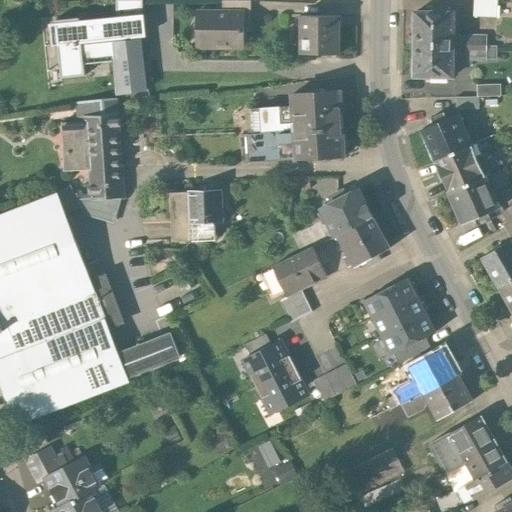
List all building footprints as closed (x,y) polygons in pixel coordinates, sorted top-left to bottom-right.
[(235,0),(220,0),(222,9),(243,9),(243,30),(249,31),(250,0),(235,0)] [(497,0),(473,0),(473,16),(497,17),(497,0)] [(115,16),(141,14),(141,1),(115,2),(115,16)] [(194,9),(194,47),(242,48),(243,30),(243,9),(222,9),(194,9)] [(454,10),(412,10),(411,44),(488,45),(487,35),(454,35),(454,10)] [(144,37),(141,14),(115,16),(76,20),(76,17),(54,19),(54,23),(46,23),(49,46),(56,45),(60,79),(84,76),(83,61),(109,58),(114,95),(146,91),(139,37),(144,37)] [(298,15),(298,55),(339,55),(339,15),(298,15)] [(488,45),(411,44),(412,76),(426,76),(426,83),(447,83),(447,77),(454,77),(454,68),(470,68),(470,61),(488,61),(487,58),(488,45)] [(488,45),(487,58),(497,58),(497,45),(488,45)] [(500,84),(477,85),(478,97),(501,96),(500,84)] [(340,91),(289,93),(289,105),(256,107),(258,133),(291,131),(342,128),(340,91)] [(478,97),(454,97),(454,108),(478,108),(478,97)] [(87,169),(89,199),(122,197),(116,101),(74,104),(75,121),(59,122),(62,171),(87,169)] [(460,112),(418,130),(432,160),(473,143),(460,112)] [(342,128),(291,131),(293,159),(344,157),(342,128)] [(242,162),(293,159),(291,131),(258,133),(240,133),(242,162)] [(496,133),(483,138),(488,153),(494,151),(500,167),(509,164),(506,153),(503,154),(496,133)] [(432,160),(446,193),(487,175),(473,143),(432,160)] [(487,175),(446,193),(460,224),(501,206),(487,175)] [(289,179),(289,189),(309,188),(309,179),(289,179)] [(55,192),(64,214),(77,209),(76,194),(72,194),(69,185),(55,192)] [(335,235),(373,216),(357,186),(343,193),(341,189),(326,197),(328,201),(317,207),(320,213),(317,215),(322,224),(325,223),(332,237),(335,235)] [(168,191),(170,242),(213,240),(212,223),(222,222),(221,189),(168,191)] [(55,192),(0,213),(0,328),(94,292),(89,280),(64,214),(55,192)] [(511,206),(501,213),(507,223),(511,219),(511,206)] [(373,216),(335,235),(346,256),(342,259),(346,266),(350,264),(351,268),(364,261),(368,267),(381,260),(378,254),(389,248),(373,216)] [(511,219),(507,223),(502,225),(510,240),(511,239),(511,219)] [(511,242),(510,240),(480,258),(497,288),(511,279),(511,242)] [(312,247),(271,268),(286,298),(301,290),(327,277),(312,247)] [(104,274),(89,280),(94,292),(108,329),(124,323),(104,274)] [(415,275),(372,297),(381,316),(424,295),(415,275)] [(511,279),(497,288),(511,313),(511,279)] [(301,290),(286,298),(279,301),(290,321),(311,310),(301,290)] [(94,292),(0,328),(0,391),(4,403),(13,426),(128,382),(127,377),(117,352),(108,329),(94,292)] [(424,295),(381,316),(390,333),(433,311),(424,295)] [(433,311),(390,333),(399,352),(401,351),(433,335),(442,330),(433,311)] [(168,333),(117,352),(127,377),(177,358),(168,333)] [(256,354),(277,344),(272,333),(251,343),(256,354)] [(438,346),(433,335),(401,351),(406,362),(438,346)] [(256,354),(250,357),(264,385),(303,366),(289,338),(277,344),(256,354)] [(443,348),(406,368),(412,379),(392,390),(400,405),(457,374),(443,348)] [(359,385),(347,360),(335,365),(347,391),(359,385)] [(347,391),(335,365),(323,370),(335,396),(347,391)] [(303,366),(264,385),(278,412),(317,393),(303,366)] [(457,374),(400,405),(407,417),(423,409),(425,402),(435,421),(472,400),(457,374)] [(460,456),(493,438),(479,415),(447,432),(460,456)] [(174,427),(163,433),(170,446),(181,440),(174,427)] [(444,473),(463,462),(460,456),(447,432),(427,443),(444,473)] [(223,434),(209,442),(215,455),(230,447),(223,434)] [(493,438),(460,456),(463,462),(473,480),(506,462),(493,438)] [(42,482),(62,471),(50,447),(23,461),(36,485),(42,482)] [(392,448),(347,472),(359,495),(404,471),(392,448)] [(62,471),(42,482),(56,507),(92,488),(99,485),(85,459),(62,471)] [(473,480),(456,490),(464,504),(511,477),(511,468),(508,461),(506,462),(473,480)] [(463,462),(444,473),(454,491),(456,490),(473,480),(463,462)] [(289,463),(273,471),(280,484),(296,476),(289,463)] [(401,479),(360,498),(365,509),(406,490),(401,479)] [(104,511),(92,488),(56,507),(48,511),(104,511)] [(511,511),(511,503),(496,511),(511,511)]
